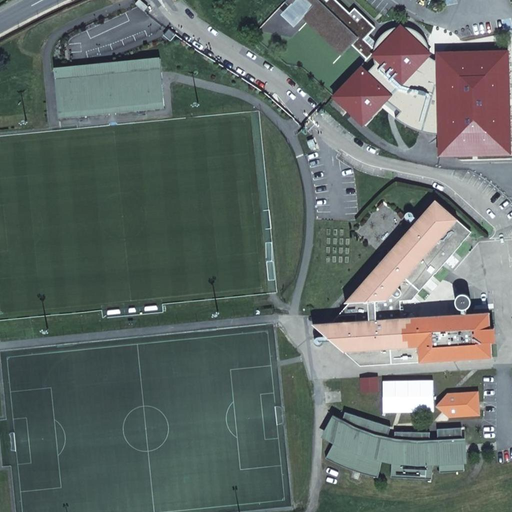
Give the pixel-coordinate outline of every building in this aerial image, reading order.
[(140,0),(139,0),(136,4),(145,11),(148,6),(140,0)] [(300,0),(289,0),(285,6),(299,19),(303,14),(308,19),(319,6),(314,2),(309,8),(300,0)] [(300,0),(309,8),(314,2),(319,6),(308,19),(343,52),(352,43),(367,57),(374,50),(364,40),(375,29),(354,10),(349,15),(333,0),(329,0),(327,2),(324,0),(300,0)] [(444,134),(445,150),(505,148),(503,56),(443,58),(443,63),(434,60),(429,57),(429,50),(428,45),(427,43),(424,38),(419,33),(414,30),(411,28),(408,27),(405,27),(397,27),(394,28),(389,30),(384,33),(378,39),(375,45),(375,48),(374,52),(375,60),(376,64),(367,73),(362,68),(335,96),(363,123),(386,99),(401,111),(396,118),(398,120),(403,123),(409,126),(415,129),(427,133),(432,134),(444,134)] [(443,50),(443,58),(503,56),(506,56),(506,49),(443,50)] [(161,58),(55,69),(58,94),(163,83),(161,58)] [(163,83),(58,94),(60,120),(166,109),(163,83)] [(313,324),(361,366),(492,357),(491,341),(488,341),(488,336),(491,336),(489,312),(467,314),(462,314),(402,318),(401,301),(405,301),(472,232),(436,200),(347,300),(349,302),(338,315),(356,314),(356,320),(332,322),(313,324)] [(459,307),(461,309),(462,309),(464,309),(466,309),(466,308),(467,308),(469,306),(470,304),(471,302),(471,299),(470,298),(468,295),(467,294),(464,294),(461,294),(458,296),(457,297),(456,301),(456,303),(457,306),(459,307)] [(338,315),(332,322),(356,320),(356,314),(338,315)] [(361,380),(362,392),(378,391),(378,379),(361,380)] [(478,391),(447,394),(436,406),(449,417),(480,415),(478,391)] [(371,474),(378,476),(381,459),(391,459),(390,476),(431,478),(432,462),(439,462),(439,472),(464,471),(463,452),(454,452),(453,445),(462,445),(462,427),(437,428),(438,441),(430,442),(430,431),(395,430),(395,439),(387,438),(391,425),(345,410),(342,419),(340,426),(342,426),(334,439),(325,456),(329,458),(338,462),(345,466),(355,469),(358,471),(361,472),(366,473),(371,474)] [(325,433),(334,439),(342,426),(340,426),(342,419),(334,417),(325,433)]
